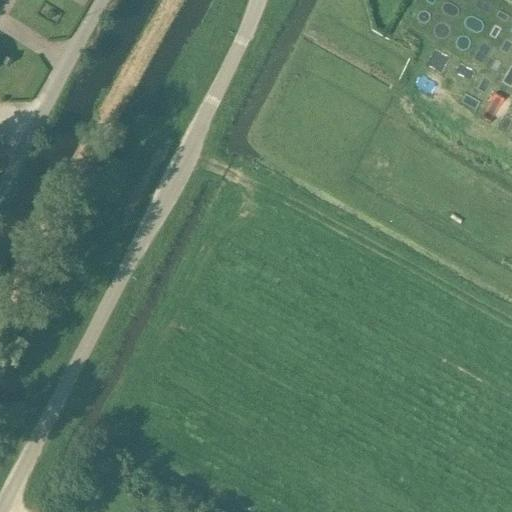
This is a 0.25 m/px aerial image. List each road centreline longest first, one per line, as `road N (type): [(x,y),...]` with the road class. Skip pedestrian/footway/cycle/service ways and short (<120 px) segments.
road 1 (unclassified): [(1,511),(253,0)]
road 2 (unclassified): [(0,200),(107,0)]
